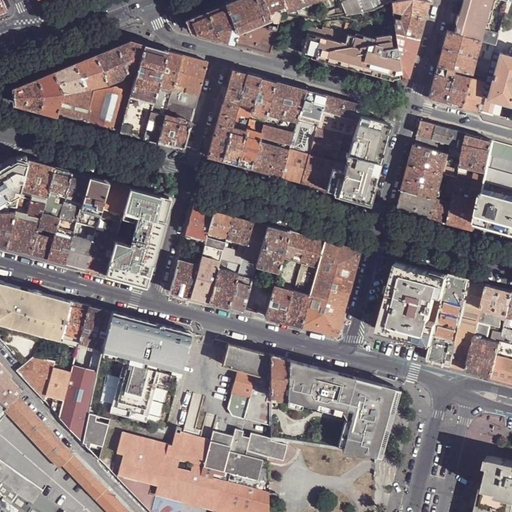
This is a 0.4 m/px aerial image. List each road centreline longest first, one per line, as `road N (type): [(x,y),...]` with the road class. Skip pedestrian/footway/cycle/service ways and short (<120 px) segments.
road 1 (residential): [(0,354),(139,511)]
road 2 (residential): [(153,304),(347,354)]
road 3 (secondary): [(189,176),(380,227)]
road 4 (residential): [(410,105),(223,52)]
road 5 (secondary): [(23,132),(189,176)]
road 6 (residential): [(0,263),(153,304)]
road 7 (secondary): [(380,227),(511,264)]
road 8 (residential): [(189,176),(153,304)]
road 9 (residential): [(347,354),(380,227)]
road 10 (residential): [(445,385),(410,511)]
road 11 (residential): [(223,52),(189,176)]
road 12 (residential): [(380,227),(410,105)]
